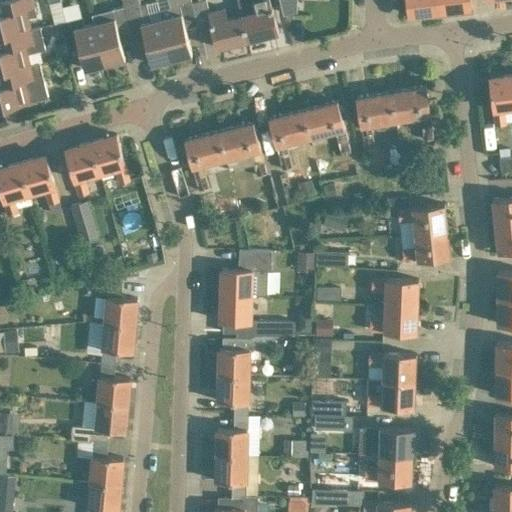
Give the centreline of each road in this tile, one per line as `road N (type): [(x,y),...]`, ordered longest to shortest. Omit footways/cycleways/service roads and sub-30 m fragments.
road 1 (residential): [(453,30),(480,278),(439,511)]
road 2 (residential): [(182,280),(156,294),(138,511)]
road 3 (residential): [(373,39),(172,88),(147,108)]
road 4 (residential): [(177,511),(182,280)]
road 5 (residential): [(182,280),(183,240),(147,108)]
road 6 (residential): [(147,108),(0,148)]
